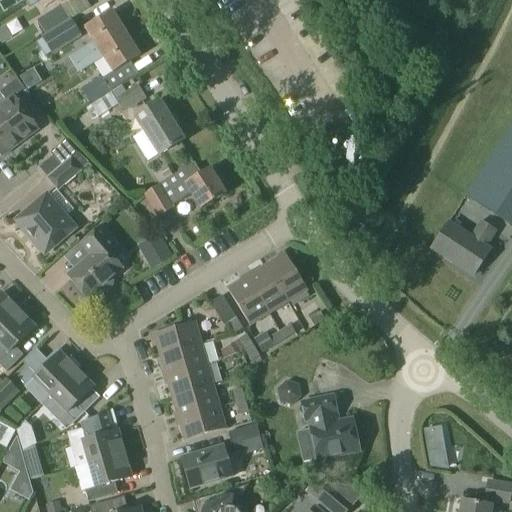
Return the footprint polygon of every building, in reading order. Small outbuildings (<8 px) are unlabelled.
[(27,0),(25,2),(28,8),(41,0),(66,0),(70,5),(78,0),(27,0)] [(36,22),(44,36),(69,21),(61,7),(36,22)] [(70,59),(74,65),(124,34),(111,13),(85,29),(94,44),(70,59)] [(19,21),(0,28),(0,34),(3,42),(24,34),(19,21)] [(52,54),(79,37),(70,22),(43,39),(52,54)] [(66,72),(70,79),(103,58),(113,75),(139,59),(124,34),(74,65),(74,66),(66,72)] [(37,71),(23,75),(27,87),(41,84),(37,71)] [(80,90),(89,105),(110,93),(101,78),(80,90)] [(17,80),(0,92),(0,95),(6,103),(0,107),(0,118),(19,145),(38,131),(14,98),(24,91),(17,80)] [(85,108),(93,121),(116,106),(122,115),(145,100),(137,86),(122,95),(119,88),(90,106),(89,105),(85,108)] [(132,139),(148,164),(183,142),(158,104),(135,118),(143,131),(132,139)] [(0,157),(1,159),(19,145),(0,118),(0,157)] [(511,125),(465,197),(511,227),(511,125)] [(49,155),(60,168),(70,159),(76,154),(65,141),(49,155)] [(60,168),(46,180),(57,193),(82,172),(70,159),(60,168)] [(142,195),(157,220),(173,209),(171,206),(190,194),(201,211),(225,196),(209,170),(199,176),(192,164),(142,195)] [(16,223),(44,256),(75,230),(46,197),(16,223)] [(452,263),(473,277),(489,251),(485,248),(496,232),(480,221),(469,238),(448,224),(433,248),(453,261),(452,263)] [(67,277),(87,300),(98,291),(100,294),(105,295),(113,288),(113,283),(110,280),(122,270),(109,255),(117,248),(100,229),(79,247),(89,258),(67,277)] [(149,268),(171,259),(161,234),(139,243),(149,268)] [(285,256),(265,267),(288,304),(307,292),(285,256)] [(246,279),(269,315),(288,304),(265,267),(246,279)] [(227,291),(249,327),(269,315),(246,279),(227,291)] [(0,328),(18,311),(1,294),(0,295),(0,328)] [(222,323),(234,319),(226,297),(213,301),(222,323)] [(0,362),(0,367),(6,374),(23,357),(14,349),(35,329),(18,311),(0,328),(0,348),(7,355),(0,362)] [(309,320),(314,327),(324,321),(319,313),(309,320)] [(243,330),(236,319),(227,325),(234,336),(243,330)] [(153,336),(159,358),(201,346),(194,324),(153,336)] [(279,332),(284,341),(295,334),(290,326),(279,332)] [(253,341),(261,355),(284,341),(279,332),(268,339),(264,334),(253,341)] [(222,359),(243,351),(252,346),(245,336),(220,352),(222,359)] [(159,358),(165,379),(207,367),(201,346),(159,358)] [(243,351),(250,363),(259,357),(252,346),(243,351)] [(33,381),(49,398),(77,371),(79,368),(70,359),(67,362),(60,354),(59,355),(56,352),(45,363),(47,366),(37,377),(28,368),(17,379),(26,388),(33,381)] [(171,400),(213,388),(207,367),(165,379),(171,400)] [(49,398),(74,424),(84,414),(76,405),(93,388),(77,371),(49,398)] [(0,386),(0,406),(15,392),(5,382),(0,386)] [(279,403),(291,407),(301,399),(298,386),(286,382),(276,391),(279,403)] [(171,400),(178,421),(219,409),(213,388),(171,400)] [(232,392),(235,405),(246,401),(243,389),(232,392)] [(308,424),(316,462),(359,453),(352,421),(338,424),(333,398),(301,405),(305,423),(308,424)] [(235,405),(238,416),(249,413),(246,401),(235,405)] [(178,421),(184,443),(225,431),(219,409),(178,421)] [(81,444),(88,466),(125,456),(118,433),(109,436),(108,431),(110,431),(106,415),(81,424),(83,430),(68,435),(71,447),(81,444)] [(36,445),(31,428),(25,421),(16,431),(21,451),(36,445)] [(0,424),(0,446),(4,449),(14,432),(0,424)] [(259,438),(256,426),(227,434),(231,446),(181,460),(189,491),(232,479),(226,458),(242,453),(240,444),(259,438)] [(425,428),(430,469),(447,467),(443,427),(425,428)] [(16,438),(2,463),(19,473),(18,475),(10,491),(28,501),(32,493),(28,480),(16,438)] [(35,447),(23,453),(31,481),(44,477),(35,447)] [(84,492),(88,504),(111,497),(108,486),(131,479),(125,456),(88,466),(94,489),(84,492)] [(279,493),(296,495),(299,474),(282,472),(279,493)] [(484,499),(507,504),(510,487),(487,483),(484,499)] [(351,508),(360,497),(350,488),(316,485),(305,491),(316,500),(315,501),(327,511),(347,511),(351,508)] [(235,511),(234,511),(247,489),(248,488),(247,487),(193,503),(194,506),(195,506),(195,504),(201,508),(198,511),(235,511)] [(489,511),(490,508),(461,502),(459,511),(489,511)]
